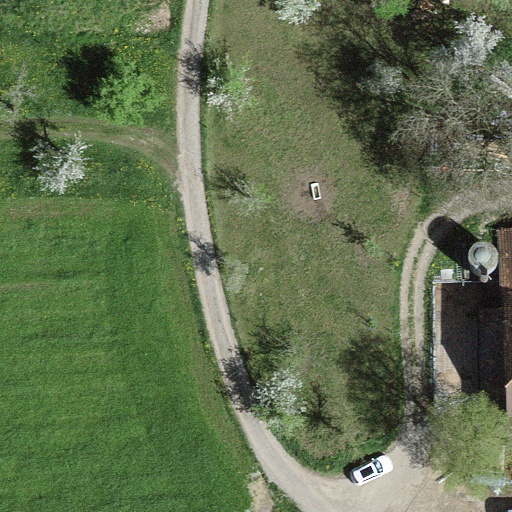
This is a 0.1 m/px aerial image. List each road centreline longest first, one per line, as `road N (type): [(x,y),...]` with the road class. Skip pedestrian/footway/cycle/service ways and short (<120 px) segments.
road 1 (track): [(330,511),(280,465),(227,372),(194,219),(188,78),(200,0)]
road 2 (track): [(192,163),(111,129),(0,136)]
